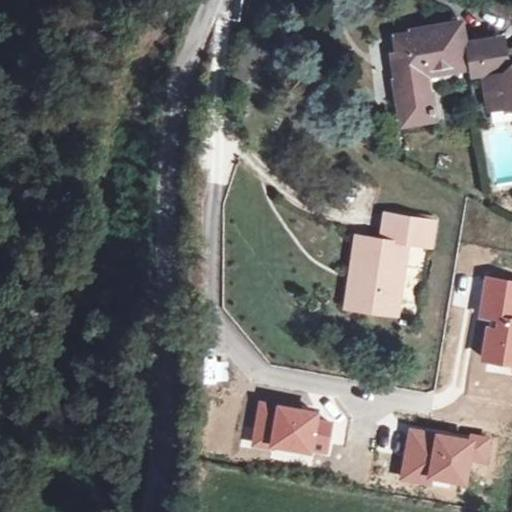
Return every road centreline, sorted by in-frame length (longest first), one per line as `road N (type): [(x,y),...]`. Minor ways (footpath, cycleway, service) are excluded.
road 1 (tertiary): [(154,511),(168,389),(175,110),(204,0)]
road 2 (track): [(0,453),(26,426),(51,366),(94,170),(124,80),(150,31),(191,0)]
